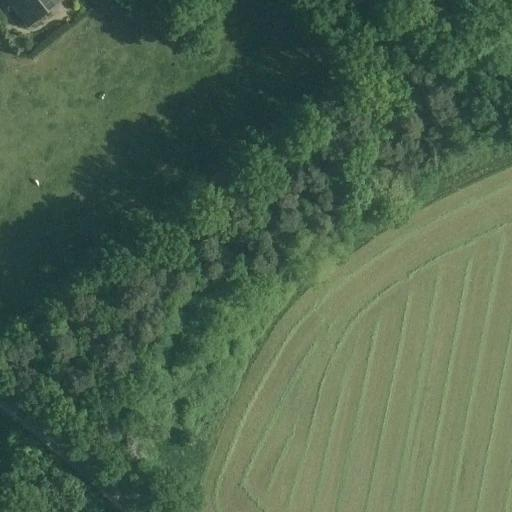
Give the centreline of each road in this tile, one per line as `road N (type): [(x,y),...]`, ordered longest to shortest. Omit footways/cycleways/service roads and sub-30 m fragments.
road 1 (unclassified): [(467,0),(0,326)]
road 2 (tertiary): [(0,393),(138,511)]
